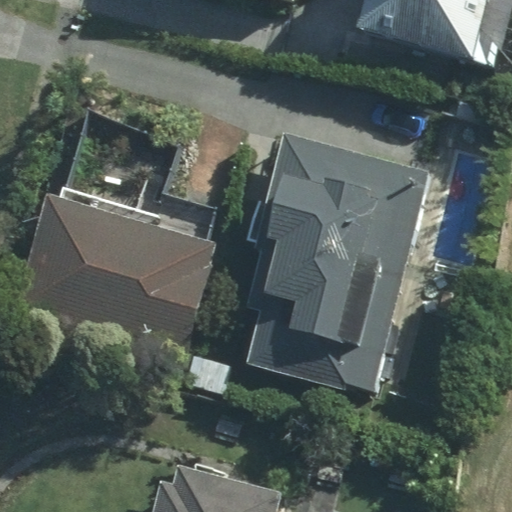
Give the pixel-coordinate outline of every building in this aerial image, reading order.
[(225,0),(297,17),(301,0),(225,0)] [(364,19),(356,49),(473,78),(492,0),(360,0),(357,17),(364,19)] [(432,181),(285,147),(254,263),(261,264),(248,322),(259,324),(246,378),(348,401),(349,396),(381,403),(405,297),(432,181)] [(217,252),(46,213),(19,329),(190,368),(217,252)] [(159,494),(155,511),(282,511),(284,504),(179,482),(176,498),(159,494)]
